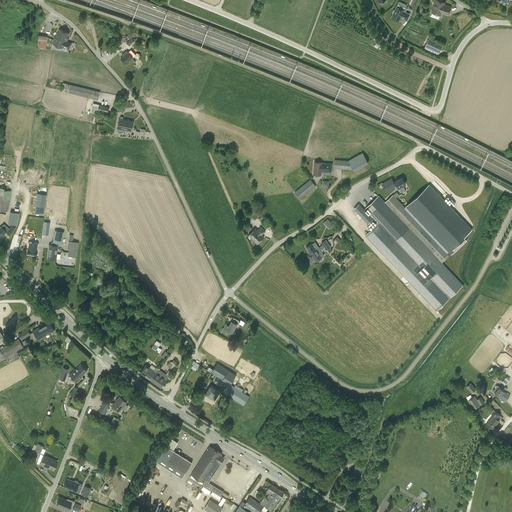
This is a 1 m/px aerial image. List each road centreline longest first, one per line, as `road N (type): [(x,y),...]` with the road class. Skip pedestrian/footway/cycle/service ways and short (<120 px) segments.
road 1 (unclassified): [(485,25),(461,46),(440,105),(431,110),(188,0)]
road 2 (unclassified): [(31,0),(77,29),(134,99),(229,293)]
road 3 (unclassified): [(229,293),(353,186),(420,148),(511,194)]
road 4 (primary): [(336,511),(167,404)]
road 5 (unclassified): [(43,511),(104,357)]
road 6 (primary): [(104,357),(0,259)]
road 7 (track): [(388,387),(356,501),(361,511)]
road 8 (unclassified): [(167,404),(229,293)]
